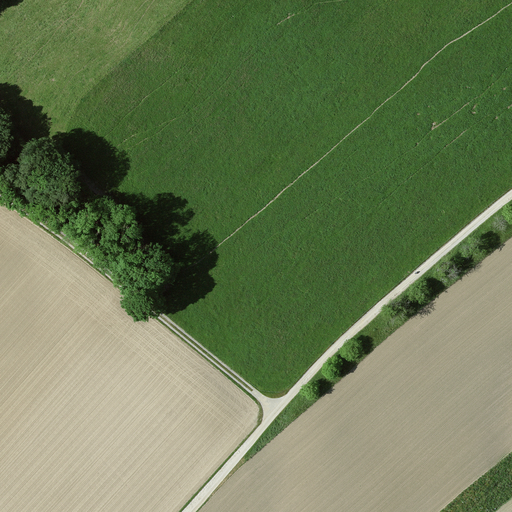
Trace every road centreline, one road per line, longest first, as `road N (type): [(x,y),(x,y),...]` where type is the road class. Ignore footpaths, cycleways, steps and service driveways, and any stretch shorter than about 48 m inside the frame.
road 1 (track): [(511,190),(358,312),(182,511)]
road 2 (track): [(273,410),(0,191)]
